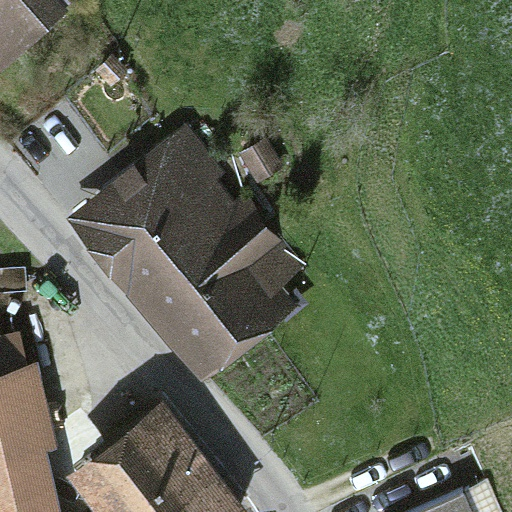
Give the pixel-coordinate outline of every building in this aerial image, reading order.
[(0,0),(0,57),(1,59),(68,0),(0,0)] [(213,172),(221,166),(187,122),(157,145),(171,162),(97,220),(202,353),(272,299),(267,292),(301,264),(248,193),(235,202),(213,172)] [(46,511),(32,448),(46,445),(29,371),(0,377),(0,511),(46,511)] [(219,511),(153,424),(92,471),(123,511),(219,511)] [(501,511),(488,479),(466,489),(465,487),(405,511),(501,511)]
